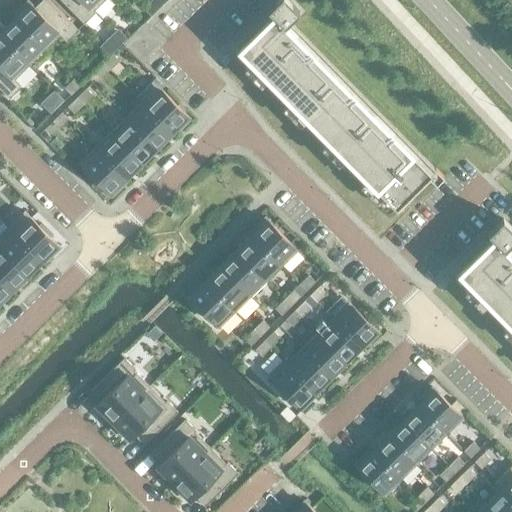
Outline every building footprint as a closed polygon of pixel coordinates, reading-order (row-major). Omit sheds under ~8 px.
[(21,12),(14,18),(45,49),(59,35),(67,42),(78,30),(48,0),(41,0),(34,7),(28,0),(18,9),(21,12)] [(61,0),(84,23),(95,12),(94,11),(104,0),(61,0)] [(299,11),(287,0),(277,0),(268,10),(273,15),(239,50),(396,209),(429,176),(436,183),(443,175),(291,20),(299,11)] [(14,18),(0,32),(0,34),(29,65),(45,49),(14,18)] [(0,88),(9,98),(21,86),(14,79),(29,65),(0,34),(0,88)] [(113,53),(104,62),(110,69),(119,60),(113,53)] [(104,62),(95,71),(101,78),(110,69),(104,62)] [(73,78),(64,87),(71,94),(80,85),(73,78)] [(153,80),(137,96),(172,132),(179,125),(181,128),(191,119),(153,80)] [(86,88),(77,97),(83,104),(93,95),(86,88)] [(141,102),(126,116),(157,147),(172,132),(137,96),(136,97),(141,102)] [(77,97),(68,106),(74,113),(83,104),(77,97)] [(61,112),(53,121),(59,127),(68,119),(61,112)] [(126,116),(111,131),(141,162),(157,147),(126,116)] [(111,131),(95,147),(126,177),(141,162),(111,131)] [(95,147),(80,162),(91,174),(88,177),(99,187),(102,185),(112,196),(122,186),(119,184),(126,177),(95,147)] [(24,210),(8,226),(42,260),(48,254),(51,256),(60,247),(50,236),(52,233),(42,223),(39,225),(24,210)] [(258,228),(252,235),(282,265),(298,250),(265,216),(255,226),(258,228)] [(511,241),(511,227),(503,218),(488,233),(493,238),(459,272),(511,326),(511,244),(511,243),(511,241)] [(8,226),(0,234),(0,249),(26,276),(42,260),(8,226)] [(252,235),(236,250),(266,281),(282,265),(252,235)] [(0,249),(0,279),(11,290),(26,276),(0,249)] [(236,250),(221,265),(251,296),(266,281),(236,250)] [(221,265),(205,280),(236,311),(251,296),(221,265)] [(308,274),(299,283),(306,290),(315,281),(308,274)] [(0,301),(11,290),(0,279),(0,301)] [(196,284),(187,293),(189,296),(198,304),(195,307),(205,317),(208,315),(220,327),(236,311),(205,280),(199,287),(196,284)] [(319,285),(307,297),(314,304),(326,292),(319,285)] [(293,289),(284,298),(291,305),(300,296),(293,289)] [(284,298),(275,308),(281,314),(291,305),(284,298)] [(304,300),(295,310),(302,316),(311,307),(304,300)] [(349,301),(333,317),(361,346),(368,339),(370,342),(380,333),(349,301)] [(295,310),(286,319),(292,325),(302,316),(295,310)] [(333,317),(317,332),(346,361),(361,346),(333,317)] [(263,320),(253,329),(260,335),(269,326),(263,320)] [(253,329),(244,338),(251,344),(260,335),(253,329)] [(273,331),(264,340),(271,347),(280,338),(273,331)] [(317,332),(302,347),(330,376),(346,361),(317,332)] [(264,340),(255,349),(262,356),(271,347),(264,340)] [(330,376),(302,347),(287,362),(284,358),(283,359),(315,391),(330,376)] [(124,357),(91,390),(101,400),(96,404),(104,412),(102,413),(111,423),(149,385),(134,369),(135,368),(124,357)] [(283,359),(267,375),(301,410),(311,400),(308,398),(315,391),(283,359)] [(149,385),(111,423),(121,433),(122,431),(130,438),(134,434),(144,444),(178,411),(167,400),(165,401),(149,385)] [(425,398),(419,404),(447,433),(463,417),(432,386),(423,395),(425,398)] [(419,404),(403,420),(432,448),(447,433),(419,404)] [(185,418),(151,452),(161,462),(157,466),(164,473),(162,475),(172,484),(210,447),(194,431),(196,430),(185,418)] [(403,420),(388,435),(416,463),(432,448),(403,420)] [(388,435),(373,450),(401,479),(416,463),(388,435)] [(473,441),(464,450),(470,457),(479,448),(473,441)] [(210,447),(172,484),(181,494),(183,492),(190,500),(195,496),(205,506),(238,473),(227,461),(226,463),(210,447)] [(364,454),(354,463),(364,473),(361,476),(372,486),(374,484),(385,494),(401,479),(373,450),(366,456),(364,454)] [(490,459),(484,452),(475,461),(481,468),(490,459)] [(457,456),(448,465),(455,472),(464,463),(457,456)] [(448,465),(439,474),(446,481),(455,472),(448,465)] [(495,482),(511,498),(511,467),(511,466),(495,482)] [(475,474),(468,467),(459,476),(466,483),(475,474)] [(457,492),(466,483),(459,476),(450,485),(457,492)] [(511,511),(511,498),(495,482),(494,482),(501,489),(486,504),(494,511),(511,511)] [(427,486),(418,495),(424,502),(433,493),(427,486)] [(418,495),(408,505),(415,511),(424,502),(418,495)] [(436,511),(444,504),(438,497),(428,506),(433,511),(436,511)] [(315,511),(304,500),(294,510),(296,511),(315,511)]
